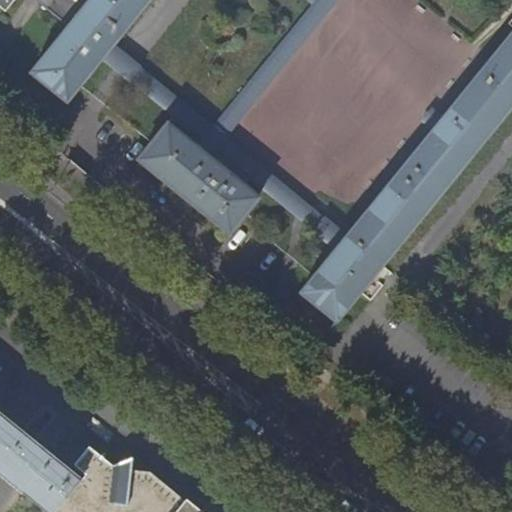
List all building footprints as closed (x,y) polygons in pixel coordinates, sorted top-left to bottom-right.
[(0,0),(0,3),(6,8),(12,0),(38,0),(70,26),(35,69),(34,68),(33,70),(68,101),(70,99),(69,97),(148,0),(0,0)] [(511,33),(306,288),(305,288),(303,291),(339,322),(342,319),(341,318),(511,106),(511,33)] [(170,123),(188,138),(193,133),(175,117),(170,123)] [(261,197),(188,138),(170,123),(140,159),(232,233),(261,197)] [(0,471),(45,508),(73,474),(0,414),(0,471)] [(184,498),(150,470),(131,468),(133,452),(112,463),(89,445),(72,464),(85,473),(81,479),(73,474),(45,508),(48,511),(46,511),(203,511),(186,497),(184,498)]
